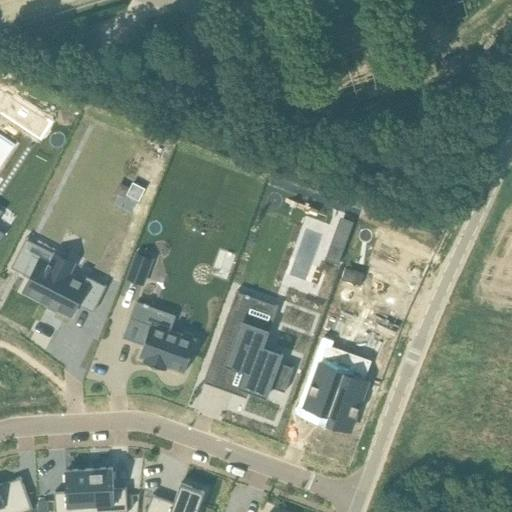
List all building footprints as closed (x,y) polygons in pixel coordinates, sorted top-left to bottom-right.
[(0,93),(0,113),(24,129),(36,111),(3,89),(0,93)] [(133,182),(127,193),(139,199),(145,188),(133,182)] [(339,216),(333,233),(343,237),(349,220),(339,216)] [(365,270),(418,289),(432,252),(378,233),(365,270)] [(30,268),(22,278),(65,311),(73,300),(93,315),(110,292),(90,277),(88,280),(76,271),(83,262),(67,250),(58,262),(36,246),(23,263),(30,268)] [(124,288),(139,293),(148,268),(132,263),(124,288)] [(356,303),(364,271),(345,266),(337,298),(356,303)] [(246,364),(242,376),(271,386),(274,377),(288,382),(297,357),(283,352),(286,344),(266,337),(275,313),(234,298),(215,352),(246,364)] [(155,369),(183,380),(199,335),(133,310),(121,344),(142,352),(138,363),(142,365),(141,368),(153,373),(155,369)] [(327,407),(349,415),(367,366),(344,358),(350,340),(324,331),(303,390),(330,400),(327,407)] [(81,364),(90,344),(72,336),(63,356),(81,364)] [(0,373),(11,374),(12,349),(0,349),(0,373)] [(265,408),(256,432),(275,439),(284,416),(265,408)] [(112,469),(89,470),(91,507),(114,506),(114,511),(127,511),(126,490),(114,491),(112,469)] [(67,511),(67,508),(91,507),(89,470),(65,472),(66,494),(54,495),(54,511),(67,511)] [(0,511),(7,511),(6,508),(28,500),(21,478),(0,485),(0,511)] [(152,496),(145,511),(197,511),(204,493),(180,484),(173,503),(152,496)]
